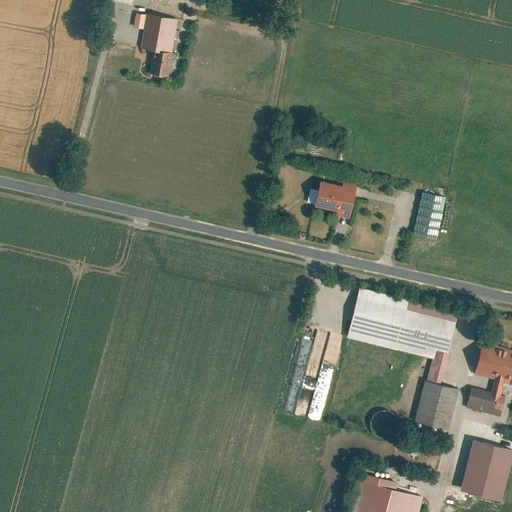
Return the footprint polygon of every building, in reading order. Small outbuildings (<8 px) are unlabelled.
[(177,19),(146,13),(140,48),(152,50),(148,73),(168,77),(169,74),(176,75),(180,54),(171,53),(177,19)] [(341,185),(320,180),(314,205),(336,210),(335,216),(349,219),(357,183),(343,179),(341,185)] [(446,197),(421,191),(412,234),(437,239),(446,197)] [(458,311),(358,286),(346,337),(431,358),(433,359),(436,349),(448,352),(458,311)] [(321,370),(308,367),(317,328),(304,326),(289,390),(313,395),(308,418),(321,421),(328,388),(318,385),(321,370)] [(511,351),(511,348),(483,341),(475,374),(494,378),(491,391),(471,386),(466,407),(499,416),(504,396),(500,395),(504,376),(511,378),(511,353),(511,351)] [(440,384),(448,352),(436,349),(433,359),(431,358),(426,380),(440,384)] [(426,380),(424,380),(413,420),(448,430),(459,389),(440,384),(426,380)] [(507,498),(511,471),(511,445),(474,438),(464,490),(507,498)] [(398,481),(360,472),(349,511),(418,511),(423,496),(396,489),(398,481)]
